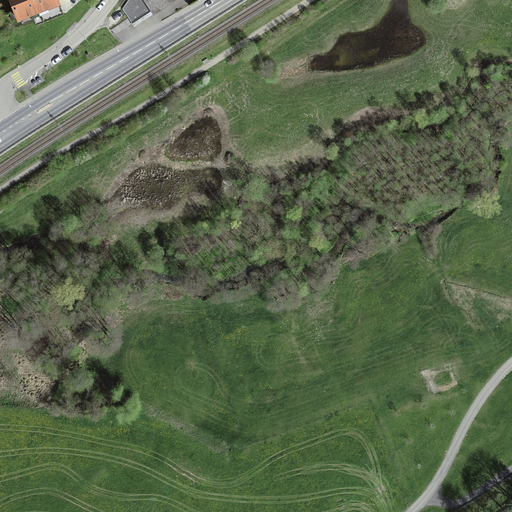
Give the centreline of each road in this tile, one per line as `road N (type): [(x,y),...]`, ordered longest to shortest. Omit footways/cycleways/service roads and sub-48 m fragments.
road 1 (primary): [(5,134),(222,0)]
road 2 (residential): [(511,363),(480,397),(426,494)]
road 3 (residential): [(0,93),(90,26),(111,0)]
